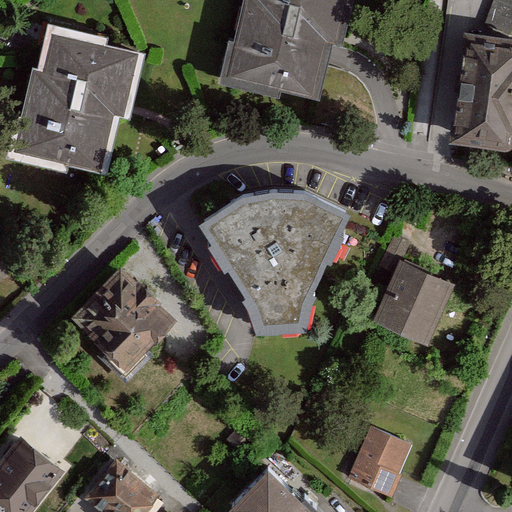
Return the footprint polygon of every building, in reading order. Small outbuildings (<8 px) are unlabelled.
[(220,42),(209,93),(279,109),(284,97),(313,103),(325,51),(341,53),(352,0),(253,0),(251,0),(243,0),(232,44),(220,42)] [(32,81),(13,161),(97,180),(110,122),(123,125),(137,64),(53,45),(44,84),(32,81)] [(511,53),(467,46),(449,150),(511,160),(511,157),(511,53)] [(246,205),(198,232),(245,301),(257,343),(307,343),(317,305),(349,227),(306,201),(246,205)] [(451,293),(396,271),(373,328),(428,350),(451,293)] [(119,274),(67,328),(123,380),(174,326),(119,274)] [(368,433),(345,483),(387,502),(410,453),(368,433)] [(19,441),(0,467),(0,509),(3,511),(33,511),(62,475),(19,441)] [(114,465),(80,507),(85,511),(147,511),(157,500),(114,465)] [(302,511),(267,477),(232,511),(302,511)]
